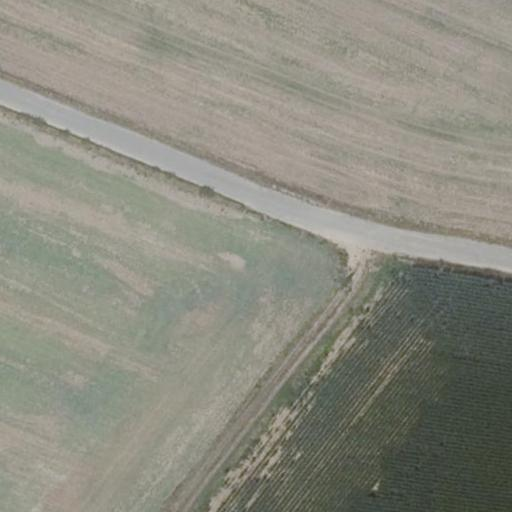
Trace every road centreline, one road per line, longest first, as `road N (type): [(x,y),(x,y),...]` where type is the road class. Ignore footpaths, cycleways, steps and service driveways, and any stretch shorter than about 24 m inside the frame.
road 1 (unclassified): [(0,95),(256,200),(387,241),(511,262)]
road 2 (track): [(387,241),(164,511)]
